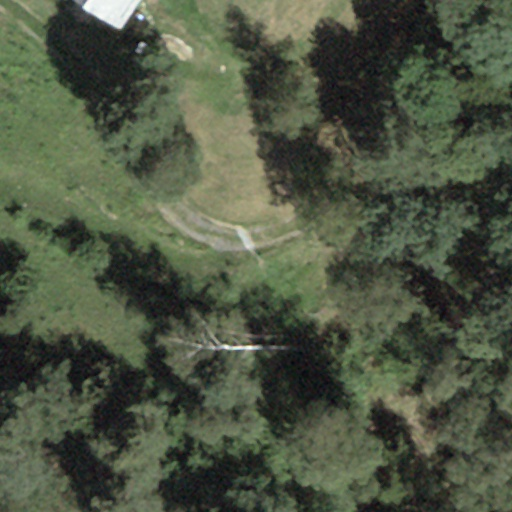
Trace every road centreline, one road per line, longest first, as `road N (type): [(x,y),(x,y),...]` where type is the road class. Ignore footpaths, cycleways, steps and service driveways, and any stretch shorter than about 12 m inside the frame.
road 1 (track): [(511,212),(459,186),(423,182),(192,244)]
road 2 (track): [(192,244),(4,0)]
